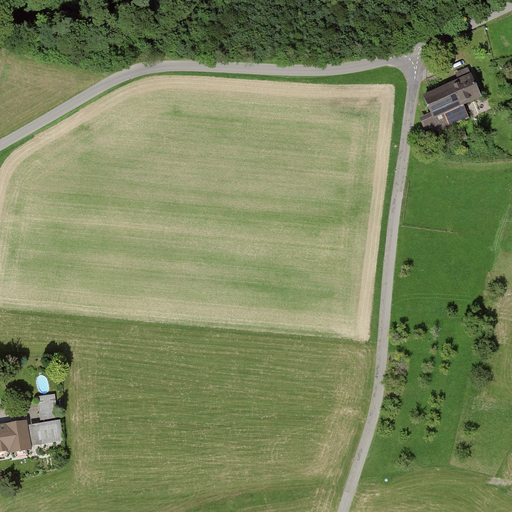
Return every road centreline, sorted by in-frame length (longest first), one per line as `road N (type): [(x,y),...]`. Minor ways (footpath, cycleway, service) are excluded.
road 1 (unclassified): [(344,511),(375,420),(418,49)]
road 2 (unclassified): [(0,146),(137,70),(330,70),(418,49)]
